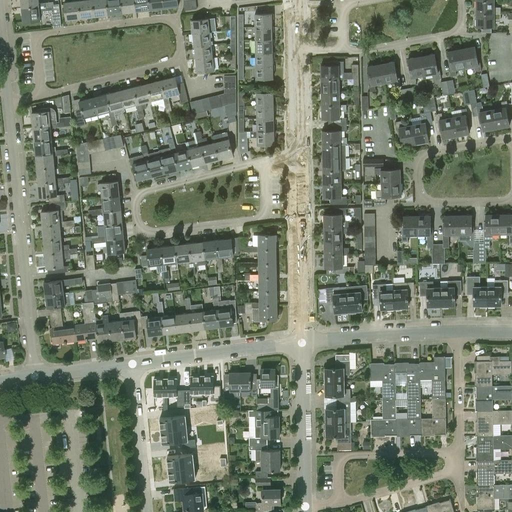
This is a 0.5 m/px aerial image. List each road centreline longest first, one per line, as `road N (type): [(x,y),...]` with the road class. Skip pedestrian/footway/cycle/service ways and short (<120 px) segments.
road 1 (residential): [(40,96),(179,58),(171,19),(36,38)]
road 2 (residential): [(263,161),(148,189),(134,205),(135,221),(153,232),(253,219),(265,208)]
road 3 (residential): [(32,378),(6,105)]
road 4 (residential): [(511,142),(417,159),(416,192),(430,203),(502,201)]
road 5 (residential): [(300,342),(298,151)]
road 6 (residential): [(134,364),(300,342)]
road 7 (residential): [(303,508),(300,342)]
road 8 (residential): [(300,342),(457,331)]
road 9 (residential): [(341,49),(450,35),(461,25),(459,0)]
road 10 (residential): [(148,511),(134,364)]
road 11 (residential): [(338,506),(458,467)]
road 12 (residential): [(457,452),(457,331)]
road 13 (residential): [(457,452),(337,455)]
